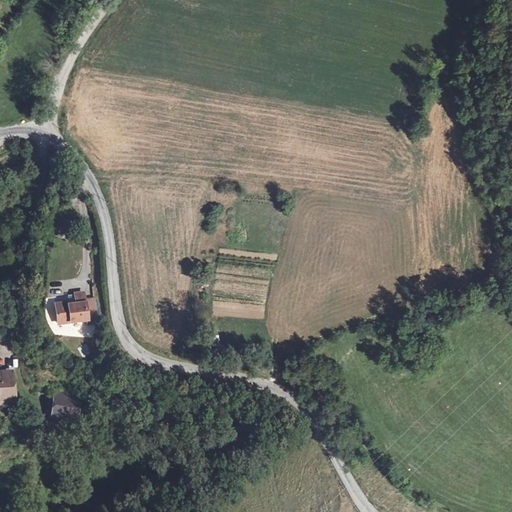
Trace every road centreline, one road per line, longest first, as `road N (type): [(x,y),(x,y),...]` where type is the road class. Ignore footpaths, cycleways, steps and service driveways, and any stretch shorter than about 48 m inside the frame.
road 1 (tertiary): [(43,134),(68,151),(92,186),(108,235),(119,328),(136,352),(295,399),(369,511)]
road 2 (track): [(0,319),(91,375),(121,382),(225,377)]
road 3 (track): [(283,393),(321,394),(401,491),(438,511)]
road 4 (unclassified): [(112,0),(70,63),(43,134)]
